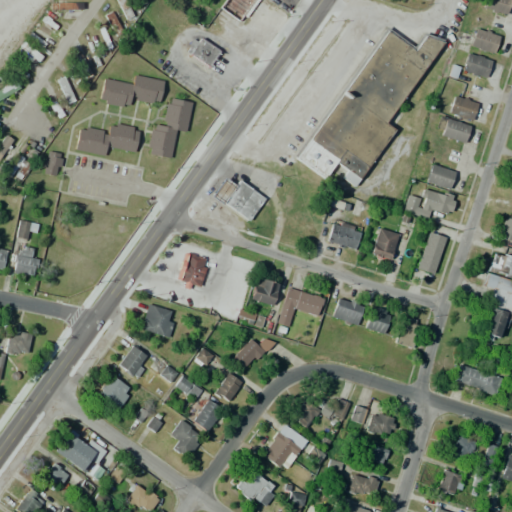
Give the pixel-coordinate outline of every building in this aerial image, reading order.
[(125,0),(133,15),(124,19),(114,0),(125,0)] [(224,0),(254,0),(239,22),(219,8),(224,0)] [(509,0),(504,15),(481,7),(482,0),(509,0)] [(49,2),(75,2),(75,10),(49,10),(49,2)] [(119,27),(112,31),(104,16),(111,11),(119,27)] [(107,53),(98,29),(105,27),(113,51),(107,53)] [(427,37),(442,43),(384,124),(392,130),(352,185),(341,177),(345,171),(333,162),(321,178),(294,157),(386,27),(414,47),(423,35),(427,37)] [(497,36),(491,54),(468,46),(474,28),(497,36)] [(26,36),(29,32),(46,45),(42,49),(26,36)] [(41,55),(35,62),(17,45),(23,38),(41,55)] [(185,51),(189,46),(187,45),(191,38),(197,42),(200,38),(219,51),(207,67),(185,51)] [(490,59),(484,78),(461,70),(466,52),(490,59)] [(91,75),(84,79),(73,57),(79,53),(91,75)] [(128,96),(130,84),(132,75),(162,81),(157,102),(152,101),(151,104),(135,101),(135,98),(128,96)] [(73,100),(66,103),(55,80),(62,76),(73,100)] [(103,79),(130,84),(128,96),(126,105),(122,104),(122,107),(103,103),(103,100),(98,99),(103,79)] [(0,87),(15,81),(19,90),(0,98),(0,87)] [(476,103),(470,121),(446,113),(452,95),(476,103)] [(163,127),(164,123),(161,122),(165,103),(168,104),(170,98),(190,102),(184,131),(174,129),(163,127)] [(468,126),(462,143),(433,132),(438,116),(468,126)] [(107,135),(109,125),(113,126),(114,123),(132,127),(131,130),(137,131),(132,152),(104,146),(107,135)] [(148,153),(149,148),(146,148),(149,129),(153,130),(154,125),(163,127),(174,129),(168,157),(148,153)] [(78,129),(84,130),(84,127),(102,131),(101,134),(107,135),(104,146),(102,156),(73,149),(78,129)] [(0,140),(4,134),(12,140),(0,157),(0,140)] [(47,151),(59,154),(58,158),(61,159),(59,167),(56,167),(54,176),(47,174),(42,173),(47,151)] [(453,172),(447,189),(424,181),(430,164),(453,172)] [(208,196),(222,177),(233,186),(238,180),(264,199),(246,224),(208,196)] [(401,212),(407,194),(416,196),(418,187),(452,198),(447,216),(430,211),(427,220),(401,212)] [(511,219),(511,240),(497,236),(503,217),(511,219)] [(36,223),(34,232),(25,230),(23,239),(14,237),(18,219),(36,223)] [(332,220),(350,226),(349,230),(357,233),(352,250),(325,241),(332,220)] [(377,228),(396,234),(388,260),(369,254),(377,228)] [(427,232),(443,237),(431,273),(415,268),(427,232)] [(16,245),(37,249),(31,277),(10,272),(16,245)] [(490,252),(502,256),(505,247),(511,249),(511,276),(485,268),(490,252)] [(182,251),(206,259),(197,289),(172,282),(182,251)] [(490,289),(480,286),(485,273),(511,281),(511,324),(509,323),(507,329),(501,327),(497,338),(477,332),(490,289)] [(277,284),(270,305),(248,298),(255,277),(277,284)] [(286,287),(320,298),(314,316),(292,308),(286,326),(275,322),(286,287)] [(361,304),(354,326),(329,317),(336,296),(361,304)] [(174,312),(166,337),(139,329),(147,304),(174,312)] [(370,306),(388,311),(381,334),(363,328),(370,306)] [(397,314),(419,321),(410,348),(388,341),(397,314)] [(29,334),(26,355),(2,350),(6,330),(29,334)] [(251,336),(258,343),(264,336),(271,343),(244,371),(231,357),(251,336)] [(130,345),(148,359),(133,379),(115,366),(130,345)] [(192,358),(203,366),(210,356),(199,348),(192,358)] [(499,378),(493,396),(451,381),(457,364),(499,378)] [(157,376),(169,383),(175,373),(164,366),(157,376)] [(225,372),(239,381),(226,402),(212,393),(225,372)] [(130,390),(116,409),(96,394),(110,375),(130,390)] [(172,386),(179,375),(200,389),(193,400),(172,386)] [(336,398),(347,403),(339,419),(328,414),(336,398)] [(206,399),(220,409),(204,431),(190,421),(206,399)] [(303,399),(317,410),(303,428),(289,417),(303,399)] [(393,417),(387,437),(347,425),(352,406),(393,417)] [(144,427),(152,433),(159,423),(150,417),(144,427)] [(168,434),(178,419),(193,430),(190,434),(197,439),(184,457),(170,447),(175,440),(168,434)] [(86,476),(52,451),(68,428),(78,435),(76,438),(84,444),(88,438),(105,450),(86,476)] [(297,447),(286,463),(279,457),(273,465),(258,454),(275,431),(297,447)] [(454,434),(473,441),(466,463),(447,456),(454,434)] [(385,449),(381,465),(358,459),(363,443),(385,449)] [(486,443),(496,446),(490,467),(480,464),(486,443)] [(511,455),(511,481),(493,475),(501,452),(511,455)] [(51,462),(67,473),(53,492),(37,480),(51,462)] [(462,476),(455,498),(433,491),(440,469),(462,476)] [(233,489),(239,480),(242,482),(250,471),(275,489),(260,509),(233,489)] [(341,490),(347,471),(376,480),(372,490),(363,487),(360,496),(341,490)] [(492,478),(488,492),(470,486),(474,473),(492,478)] [(147,511),(125,496),(135,482),(157,498),(147,511)] [(79,483),(89,491),(77,506),(67,499),(79,483)] [(28,489),(43,500),(34,511),(15,511),(13,510),(28,489)] [(282,511),(290,490),(304,496),(297,511),(282,511)] [(100,509),(107,500),(96,492),(90,501),(100,509)] [(367,510),(366,511),(339,511),(342,502),(367,510)]
